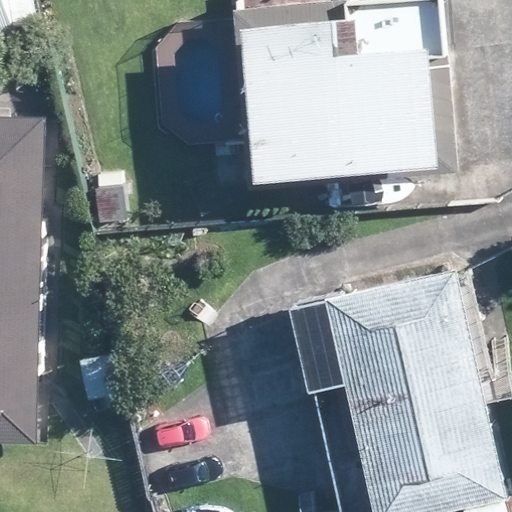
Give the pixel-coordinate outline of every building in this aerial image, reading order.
[(0,0),(0,29),(29,24),(31,33),(55,29),(48,0),(0,0)] [(459,162),(475,161),(464,24),(384,30),(381,0),(259,0),(270,126),(273,176),(350,170),(450,163),(459,162)] [(62,109),(43,108),(0,107),(0,430),(55,431),(55,406),(55,381),(62,109)] [(110,179),(113,215),(140,212),(137,177),(110,179)] [(364,283),(413,506),(511,483),(511,346),(490,247),(361,275),(364,283)] [(131,345),(94,352),(101,390),(137,384),(131,345)]
